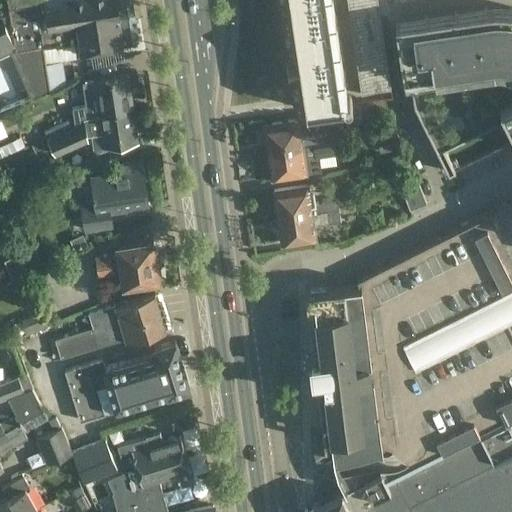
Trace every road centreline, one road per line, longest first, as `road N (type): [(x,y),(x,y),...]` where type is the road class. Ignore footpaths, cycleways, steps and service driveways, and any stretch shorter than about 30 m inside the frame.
road 1 (primary): [(168,0),(240,511)]
road 2 (primary): [(258,511),(190,0)]
road 3 (residential): [(511,181),(353,258),(291,265),(263,295),(292,511)]
